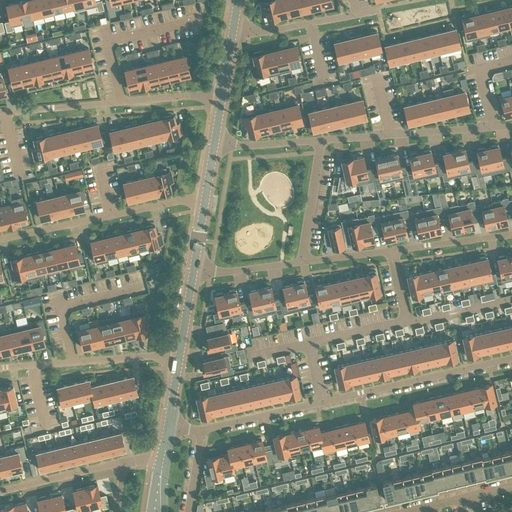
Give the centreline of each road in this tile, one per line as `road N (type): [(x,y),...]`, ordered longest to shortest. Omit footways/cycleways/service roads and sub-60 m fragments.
road 1 (residential): [(193,268),(511,237)]
road 2 (residential): [(201,429),(511,358)]
road 3 (residential): [(213,146),(511,124)]
road 4 (residential): [(0,112),(221,98)]
road 5 (residential): [(204,202),(182,199),(0,238)]
road 6 (residential): [(0,367),(179,353)]
road 7 (residential): [(356,14),(232,31)]
road 8 (residential): [(121,462),(0,492)]
